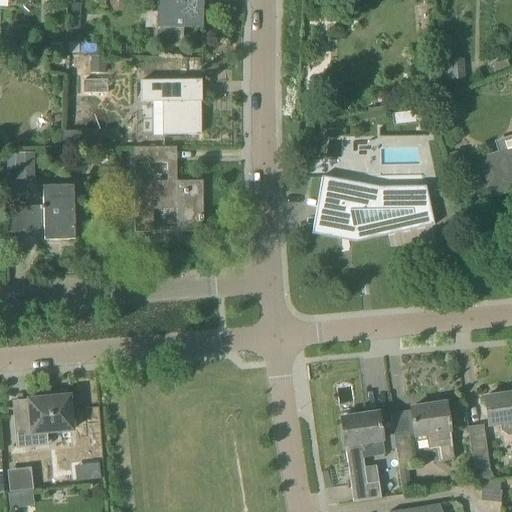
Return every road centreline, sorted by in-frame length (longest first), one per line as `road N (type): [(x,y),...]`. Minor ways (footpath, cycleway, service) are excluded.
road 1 (residential): [(266,284),(265,0)]
road 2 (residential): [(0,361),(271,335)]
road 3 (residential): [(266,284),(0,302)]
road 4 (residential): [(271,335),(511,316)]
road 5 (residential): [(297,511),(271,335)]
